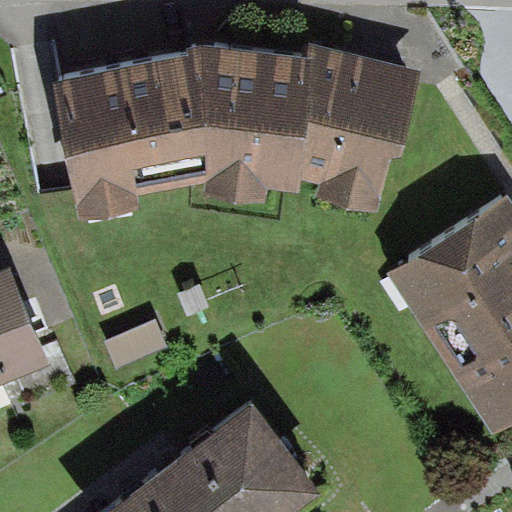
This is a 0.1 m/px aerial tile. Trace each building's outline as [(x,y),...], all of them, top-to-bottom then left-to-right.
[(67,58),(91,205),(227,184),(203,37),(67,58)] [(203,37),(227,184),(317,197),(345,47),(203,37)] [(345,47),(317,197),(392,215),(429,67),(383,56),(345,47)] [(511,202),(506,193),(396,265),(508,435),(511,432),(511,202)] [(4,251),(0,252),(0,371),(41,356),(4,251)] [(252,370),(89,494),(102,511),(285,511),(333,476),(252,370)]
